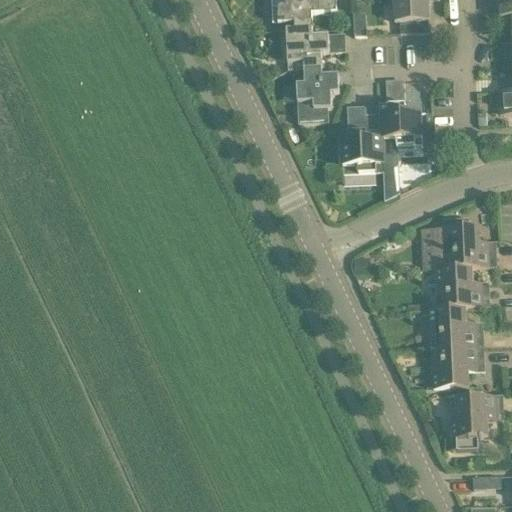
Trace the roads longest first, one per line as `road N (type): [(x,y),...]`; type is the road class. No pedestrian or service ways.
road 1 (unclassified): [(406,511),(158,0)]
road 2 (tertiary): [(315,254),(446,511)]
road 3 (tertiary): [(196,0),(315,254)]
road 4 (residential): [(474,183),(467,0)]
road 5 (residential): [(474,183),(315,254)]
